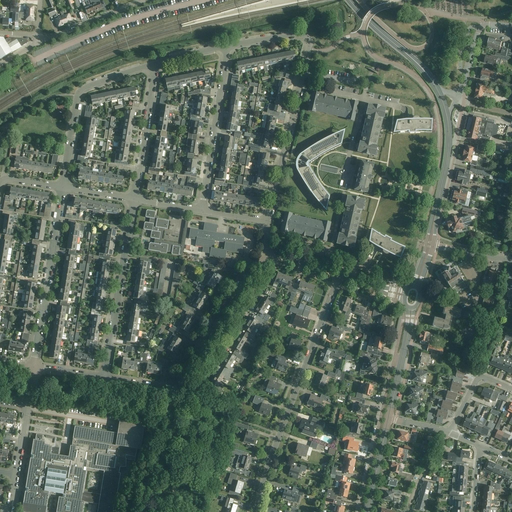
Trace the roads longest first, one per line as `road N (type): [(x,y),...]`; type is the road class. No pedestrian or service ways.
road 1 (residential): [(253,511),(339,274)]
road 2 (residential): [(269,257),(244,276),(176,382),(104,379)]
road 3 (residential): [(34,367),(62,186)]
road 4 (residential): [(104,379),(133,200)]
road 5 (residential): [(62,186),(79,91),(155,63)]
road 6 (residential): [(201,210),(227,45)]
road 7 (residential): [(343,182),(367,84),(304,73)]
road 8 (residential): [(266,221),(304,73)]
road 9 (residential): [(133,200),(155,63)]
road 10 (secondary): [(438,92),(349,0)]
road 11 (residential): [(477,380),(497,311),(500,257)]
